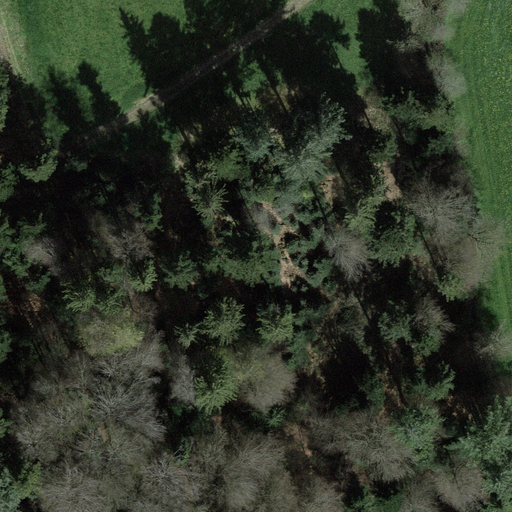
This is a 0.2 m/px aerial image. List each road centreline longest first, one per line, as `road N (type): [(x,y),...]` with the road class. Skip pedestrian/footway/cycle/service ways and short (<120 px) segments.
road 1 (track): [(400,0),(388,208),(419,374),(393,511)]
road 2 (track): [(295,0),(120,120),(0,182)]
road 3 (track): [(0,20),(48,158)]
